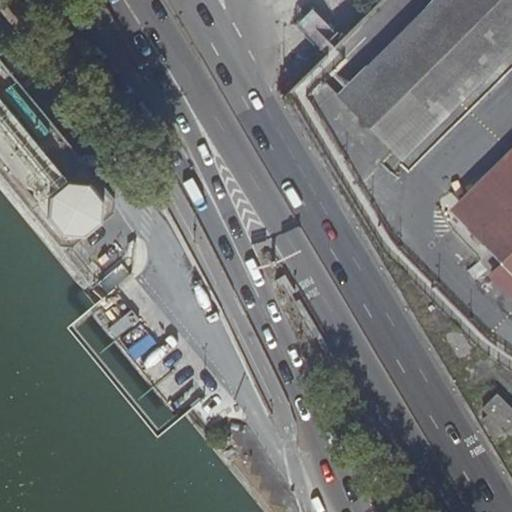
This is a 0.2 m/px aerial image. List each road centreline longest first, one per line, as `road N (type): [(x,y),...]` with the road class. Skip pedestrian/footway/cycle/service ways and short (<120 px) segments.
road 1 (primary): [(132,0),(447,511)]
road 2 (primary): [(497,511),(254,100)]
road 3 (primary): [(216,206),(353,511)]
road 4 (primary): [(59,0),(216,206)]
road 5 (primary): [(131,0),(216,206)]
